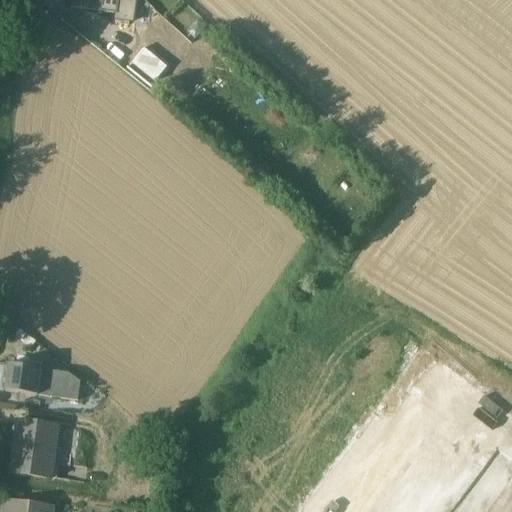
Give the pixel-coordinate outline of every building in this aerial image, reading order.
[(114,25),(133,28),(136,6),(118,3),(118,0),(58,0),(72,2),(71,12),(114,19),(114,25)] [(152,53),(168,68),(184,50),(168,35),(152,53)] [(511,474),(511,439),(507,436),(511,428),(511,418),(420,350),(298,511),(450,511),(498,448),(499,449),(493,457),(496,461),(511,474)] [(511,388),(473,359),(467,368),(511,400),(511,388)] [(3,395),(38,400),(41,374),(7,369),(3,395)] [(15,423),(7,478),(52,484),(60,429),(15,423)]
